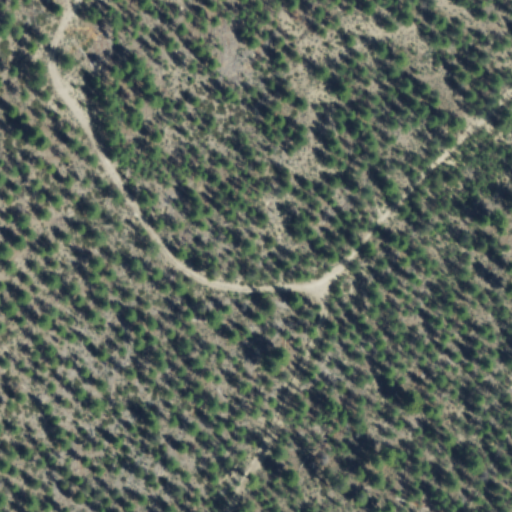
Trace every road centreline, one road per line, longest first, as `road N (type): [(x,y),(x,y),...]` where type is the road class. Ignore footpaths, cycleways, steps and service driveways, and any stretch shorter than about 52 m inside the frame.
road 1 (track): [(209,511),(332,273),(511,105)]
road 2 (track): [(82,0),(53,61),(149,220),(207,278),(332,273)]
